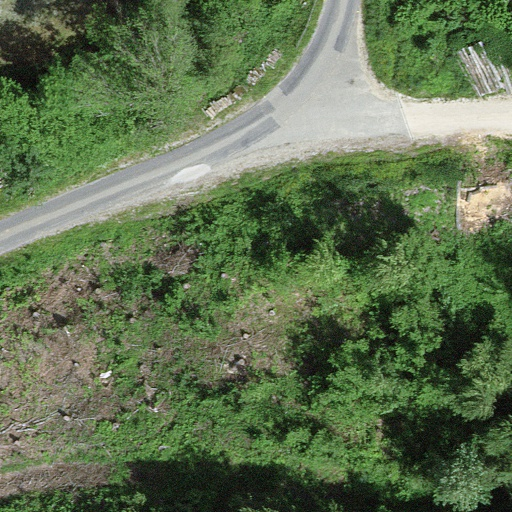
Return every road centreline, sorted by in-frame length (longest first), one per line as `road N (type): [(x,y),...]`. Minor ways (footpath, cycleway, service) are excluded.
road 1 (unclassified): [(0,239),(304,116),(352,0)]
road 2 (track): [(304,116),(511,91)]
